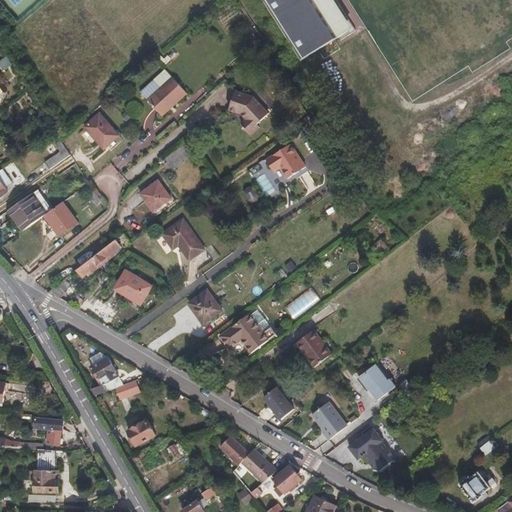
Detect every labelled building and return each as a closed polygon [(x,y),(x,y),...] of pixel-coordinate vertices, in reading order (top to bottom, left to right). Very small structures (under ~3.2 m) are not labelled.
[(338,38),(314,0),(261,0),(300,61),(338,38)] [(314,0),(338,38),(354,28),(336,0),(314,0)] [(340,41),(356,31),(354,28),(338,38),(340,41)] [(13,65),(7,56),(0,61),(0,66),(4,72),(13,65)] [(174,108),(190,94),(176,78),(165,87),(158,79),(144,91),(162,114),(172,105),(174,108)] [(270,112),(254,96),(236,89),(230,108),(242,113),(246,117),(250,121),(245,126),(244,128),(251,135),(260,127),(258,123),(270,112)] [(164,116),(174,108),(172,105),(162,114),(164,116)] [(119,136),(100,114),(86,127),(105,148),(119,136)] [(318,129),(309,115),(304,119),(313,132),(318,129)] [(245,126),(250,121),(246,117),(241,121),(245,126)] [(312,161),(296,139),(273,156),(278,164),(284,160),(287,164),(294,174),(312,161)] [(51,169),(71,155),(61,140),(56,144),(61,152),(46,163),(51,169)] [(175,170),(192,156),(184,145),(167,159),(169,162),(166,164),(170,170),(173,167),(175,170)] [(281,168),(287,164),(284,160),(278,164),(281,168)] [(6,186),(12,182),(4,170),(0,172),(0,198),(10,192),(6,186)] [(171,198),(159,181),(142,194),(154,210),(171,198)] [(98,196),(89,183),(85,187),(94,199),(98,196)] [(58,199),(51,187),(48,189),(48,190),(56,201),(58,199)] [(45,216),(59,205),(56,201),(48,190),(41,195),(38,191),(10,211),(16,220),(24,231),(45,216)] [(89,206),(80,194),(70,201),(79,213),(89,206)] [(157,213),(175,200),(172,197),(171,198),(154,210),(157,213)] [(78,222),(64,202),(59,205),(45,216),(60,236),(78,222)] [(24,231),(16,220),(13,223),(20,234),(24,231)] [(204,251),(182,220),(161,235),(172,251),(177,247),(188,262),(204,251)] [(131,243),(125,234),(121,236),(128,246),(131,243)] [(88,274),(115,252),(122,247),(117,240),(77,270),(83,277),(88,274)] [(90,276),(117,254),(115,252),(88,274),(90,276)] [(153,286),(126,271),(116,288),(124,293),(142,304),(153,286)] [(67,278),(49,292),(62,300),(75,288),(67,278)] [(311,287),(285,307),(295,320),(321,300),(311,287)] [(222,310),(208,290),(190,304),(204,323),(222,310)] [(142,304),(124,293),(121,298),(140,309),(142,304)] [(267,341),(248,316),(224,334),(234,347),(243,341),(252,353),(267,341)] [(332,354),(322,341),(314,330),(297,343),(315,367),(332,354)] [(336,351),(326,338),(322,341),(332,354),(336,351)] [(124,385),(109,358),(92,368),(102,386),(104,385),(108,391),(116,388),(124,385)] [(388,380),(376,364),(359,376),(370,389),(372,388),(376,393),(374,393),(379,399),(396,386),(390,378),(388,380)] [(141,391),(136,381),(124,385),(116,388),(120,399),(141,391)] [(108,391),(104,385),(102,386),(93,389),(96,396),(108,391)] [(294,409),(277,388),(266,397),(283,418),(294,409)] [(349,426),(329,401),(312,414),(319,423),(321,422),(324,427),(323,427),(327,433),(325,434),(330,440),(349,426)] [(33,422),(34,415),(24,414),(23,421),(33,422)] [(63,431),(64,420),(36,417),(35,428),(48,430),(47,444),(60,446),(62,431),(63,431)] [(157,435),(148,420),(129,431),(138,445),(157,435)] [(375,428),(351,447),(360,459),(365,456),(376,469),(382,470),(397,459),(384,441),(385,441),(375,428)] [(221,445),(213,435),(207,439),(216,449),(221,445)] [(252,453),(233,435),(223,445),(232,454),(231,454),(241,464),(242,463),(252,453)] [(20,442),(6,441),(6,439),(0,438),(0,446),(37,449),(43,450),(43,444),(23,443),(20,442)] [(486,455),(499,446),(494,438),(486,444),(481,448),(458,465),(464,472),(470,468),(467,464),(484,451),(486,455)] [(182,454),(176,444),(170,448),(176,458),(182,454)] [(55,480),(56,450),(43,450),(37,449),(36,471),(30,471),(30,479),(36,479),(36,492),(59,493),(59,480),(55,480)] [(279,470),(256,449),(252,453),(242,463),(263,483),(279,470)] [(302,480),(291,466),(274,479),(285,493),(302,480)] [(493,490),(499,485),(492,476),(489,478),(486,480),(482,475),(480,472),(471,479),(469,476),(465,475),(460,479),(460,484),(475,503),(485,495),(484,494),(492,487),(493,490)] [(201,505),(219,493),(216,490),(214,487),(206,492),(196,498),(198,502),(183,511),(203,511),(205,511),(201,505)] [(247,488),(240,494),(248,504),(256,498),(247,488)] [(333,511),(336,506),(315,496),(307,511),(333,511)] [(281,511),(291,504),(286,498),(266,511),(281,511)] [(511,511),(511,499),(497,511),(511,511)]
